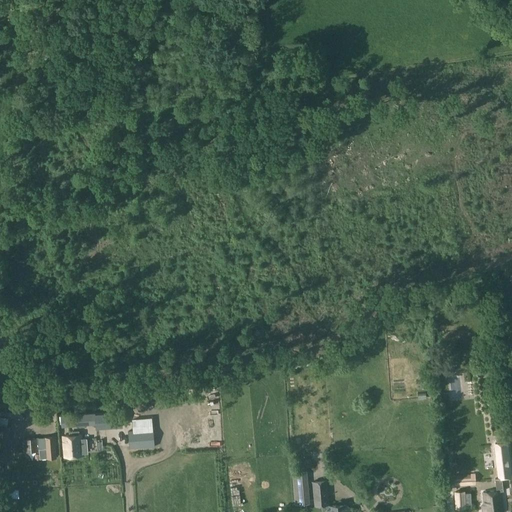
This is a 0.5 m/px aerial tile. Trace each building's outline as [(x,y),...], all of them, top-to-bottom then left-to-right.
[(0,477),(1,478),(3,462),(5,462),(10,426),(7,425),(8,417),(22,418),(23,408),(0,404),(0,477)] [(124,426),(123,410),(96,412),(62,413),(63,426),(96,424),(96,427),(124,426)] [(152,414),(130,414),(131,427),(152,426),(152,414)] [(129,448),(155,446),(154,429),(127,432),(129,448)] [(64,456),(82,455),(81,435),(63,436),(64,456)] [(56,457),(55,443),(57,443),(57,437),(24,439),(25,452),(37,451),(37,449),(40,449),(40,458),(56,457)] [(87,450),(103,449),(103,440),(86,441),(87,450)] [(508,441),(495,443),(499,478),(495,478),(497,491),(482,492),(484,505),(482,506),(482,511),(503,511),(501,490),(500,490),(499,485),(503,485),(502,478),(511,477),(508,441)] [(296,504),(311,503),(308,471),(293,472),(296,504)] [(443,484),(476,483),(476,474),(443,475),(443,484)] [(328,505),(328,504),(329,504),(327,481),(313,482),(315,505),(324,504),(324,507),(327,509),(325,511),(351,511),(351,508),(346,504),(329,505),(329,506),(328,505)] [(465,490),(455,491),(454,490),(455,508),(471,508),(470,492),(465,494),(466,492),(465,490)]
